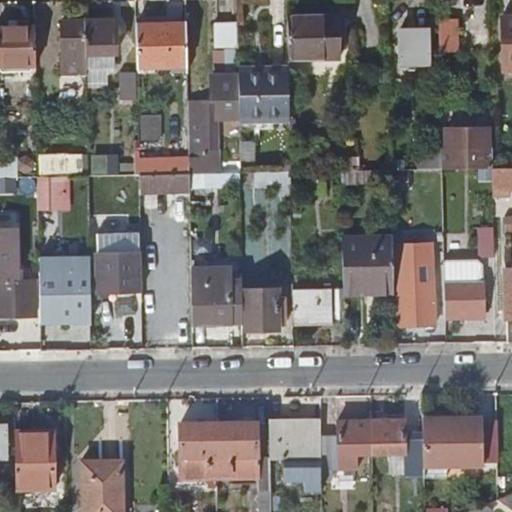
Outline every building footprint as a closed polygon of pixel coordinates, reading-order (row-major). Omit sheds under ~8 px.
[(287,19),(288,61),(342,60),(341,31),(329,31),(329,18),(287,19)] [(341,31),(341,18),(329,18),(329,31),(341,31)] [(511,18),(503,19),(504,70),(511,70),(511,18)] [(457,19),(438,20),(439,52),(458,52),(457,19)] [(84,22),(85,56),(89,56),(89,71),(114,70),(113,55),(116,55),(115,21),(84,22)] [(85,76),(85,56),(84,22),(61,23),(62,77),(85,76)] [(135,25),(136,70),(187,68),(186,24),(135,25)] [(214,50),(237,50),(236,24),(214,25),(214,50)] [(0,67),(35,67),(34,28),(0,28),(0,67)] [(405,33),(404,67),(435,68),(435,34),(405,33)] [(239,124),(289,123),(288,67),(266,69),(266,73),(237,73),(238,81),(239,124)] [(137,101),(136,74),(120,75),(120,101),(137,101)] [(189,160),(189,174),(208,174),(208,155),(217,156),(216,124),(239,124),(238,81),(210,82),(210,106),(188,108),(189,160)] [(137,121),(138,141),(158,141),(157,120),(137,121)] [(441,151),(441,170),(492,170),(491,147),(486,149),(486,129),(446,130),(445,150),(441,151)] [(133,155),(133,176),(138,176),(189,174),(189,160),(139,161),(138,154),(133,155)] [(87,157),(37,158),(37,178),(87,176),(87,157)] [(511,169),(492,170),(492,191),(511,190),(511,169)] [(428,171),(410,171),(410,196),(430,195),(428,171)] [(290,173),(240,174),(240,188),(285,188),(285,191),(290,191),(290,173)] [(189,174),(138,176),(139,213),(148,213),(147,195),(182,193),(183,212),(190,212),(189,174)] [(37,178),(0,177),(0,189),(38,188),(37,178)] [(480,259),(493,258),(493,230),(479,231),(480,259)] [(139,238),(140,253),(141,292),(141,305),(159,304),(156,233),(139,233),(139,238)] [(0,235),(0,317),(36,318),(35,284),(19,284),(18,275),(13,275),(14,235),(0,235)] [(343,293),(343,295),(370,294),(370,286),(394,285),(393,237),(342,237),(343,293)] [(141,292),(140,253),(139,238),(97,238),(97,253),(98,293),(141,292)] [(396,244),(398,327),(435,325),(434,284),(416,283),(415,244),(396,244)] [(231,266),(191,268),(192,325),(231,323),(231,321),(243,321),(242,282),(231,283),(231,266)] [(505,320),(511,319),(511,269),(503,270),(505,320)] [(39,272),(40,317),(90,315),(89,270),(39,272)] [(245,282),(246,332),(279,331),(280,327),(286,327),(286,298),(279,299),(279,289),(271,290),(271,291),(264,290),(265,283),(245,282)] [(444,283),(444,320),(482,319),(482,283),(444,283)] [(292,292),(293,324),(331,323),(330,293),(330,292),(292,292)] [(330,293),(331,323),(344,323),(343,295),(343,293),(330,293)] [(422,458),(422,468),(446,468),(482,467),(482,418),(421,418),(421,431),(422,458)] [(371,455),(371,421),(338,422),(337,437),(321,439),(321,469),(338,469),(338,457),(371,455)] [(403,459),(422,458),(421,431),(403,431),(403,421),(371,421),(371,455),(402,454),(403,459)] [(319,476),(319,459),(318,422),(268,423),(269,460),(280,460),(280,482),(302,482),(302,492),(320,492),(319,476)] [(178,427),(179,480),(256,480),(255,425),(178,427)] [(13,440),(14,492),(53,491),(51,434),(31,434),(32,439),(13,440)] [(100,469),(100,463),(79,464),(80,511),(121,511),(121,469),(100,469)] [(422,468),(422,479),(445,479),(446,468),(422,468)] [(495,488),(499,499),(511,493),(511,487),(510,482),(496,487),(495,488)] [(511,493),(499,499),(496,500),(511,511),(511,493)] [(257,496),(257,511),(269,511),(269,499),(269,496),(257,496)] [(269,499),(269,511),(283,511),(284,498),(269,499)]
